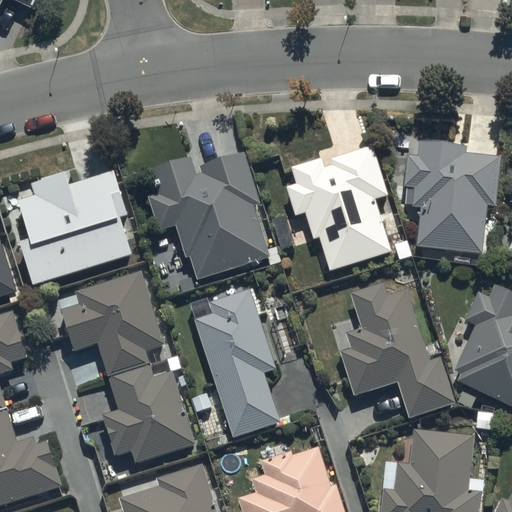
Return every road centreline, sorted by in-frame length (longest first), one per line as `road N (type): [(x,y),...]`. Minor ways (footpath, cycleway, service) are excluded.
road 1 (residential): [(511,64),(349,56),(149,74)]
road 2 (residential): [(149,74),(0,109)]
